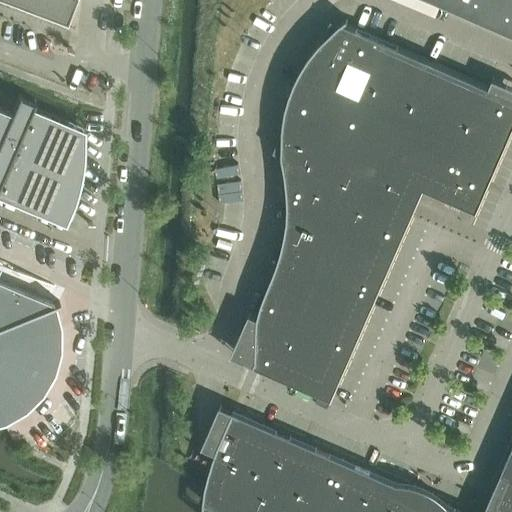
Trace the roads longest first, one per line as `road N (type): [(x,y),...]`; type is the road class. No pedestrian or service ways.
road 1 (unclassified): [(316,0),(294,19),(265,85),(259,243),(213,363)]
road 2 (unclassified): [(122,326),(148,0)]
road 3 (unclassified): [(511,215),(409,447)]
road 4 (unclassified): [(409,447),(213,363)]
road 5 (unclassified): [(84,511),(100,483),(112,428),(122,326)]
road 6 (unclassified): [(511,49),(389,0)]
